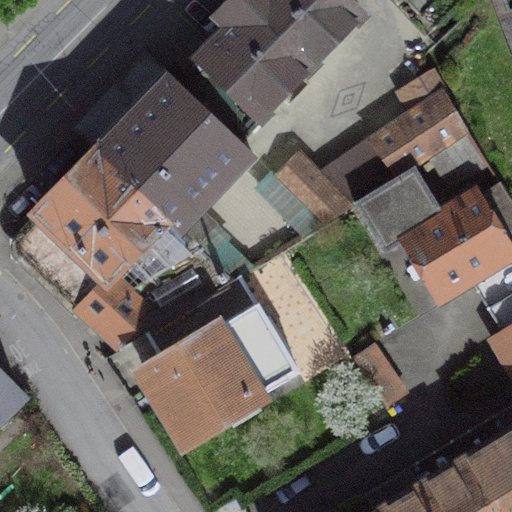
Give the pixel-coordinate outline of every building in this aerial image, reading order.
[(310,66),(242,0),(230,0),(215,15),(228,28),(176,80),(239,141),(298,80),(297,80),(310,66)] [(242,0),(310,66),(362,13),(348,0),(242,0)] [(466,130),(430,70),(397,92),(409,113),(369,140),(397,177),(414,167),(466,130)] [(120,131),(98,151),(167,218),(195,243),(215,224),(197,206),(250,151),(239,141),(176,80),(171,76),(118,129),(120,131)] [(276,175),(324,223),(355,204),(397,177),(369,140),(318,174),(298,153),(276,175)] [(167,218),(98,151),(50,200),(51,201),(37,215),(40,218),(12,246),(78,309),(112,274),(167,218)] [(511,260),(511,205),(500,186),(444,217),(414,167),(397,177),(355,204),(384,251),(403,241),(439,300),(472,282),(511,260)] [(112,274),(78,309),(117,348),(144,331),(232,279),(198,247),(127,291),(112,274)] [(511,359),(511,260),(472,282),(504,335),(499,338),(511,359)] [(297,370),(239,275),(232,279),(144,331),(163,362),(145,372),(185,437),(297,370)] [(0,412),(18,394),(0,375),(0,412)] [(511,511),(511,402),(364,492),(376,511),(511,511)]
